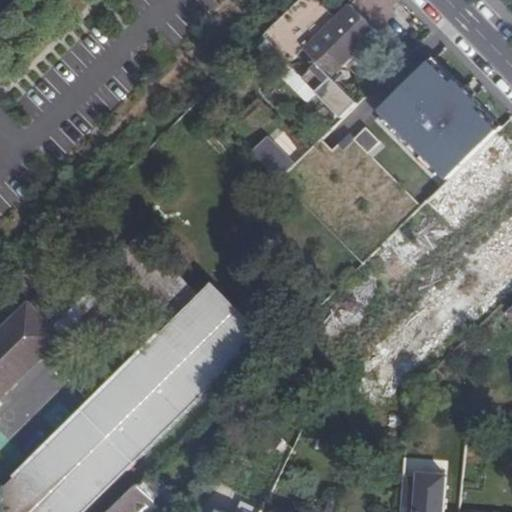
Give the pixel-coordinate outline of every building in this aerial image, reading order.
[(0,0),(0,22),(22,0),(0,0)] [(338,20),(318,0),(303,0),(264,39),(343,120),(359,104),(335,80),(379,36),(365,21),(351,7),(338,20)] [(435,59),(431,63),(453,85),(457,81),(435,59)] [(500,133),(501,132),(479,110),(482,106),(473,97),(470,100),(463,93),(466,90),(461,85),(457,81),(453,85),(431,63),(382,112),(391,121),(442,172),(451,181),(500,133)] [(466,90),(463,93),(470,100),(473,97),(466,90)] [(479,110),(501,132),(504,128),(482,106),(479,110)] [(442,172),(391,121),(386,126),(437,177),(442,172)] [(281,180),(364,266),(390,240),(401,230),(423,208),(370,155),(382,143),(367,129),(356,140),(351,135),(334,152),(322,140),(281,180)] [(269,138),(255,153),(278,177),(293,162),(269,138)] [(125,273),(175,325),(203,297),(141,236),(114,263),(117,266),(125,273)] [(511,268),(511,236),(496,252),(511,268)] [(117,266),(53,330),(61,337),(125,273),(117,266)] [(91,511),(267,337),(215,285),(203,297),(175,325),(163,336),(167,342),(26,483),(19,478),(0,496),(0,505),(6,511),(91,511)] [(40,294),(27,306),(49,326),(60,314),(40,294)] [(0,332),(0,396),(61,337),(53,330),(49,326),(27,306),(0,332)] [(431,393),(447,378),(439,368),(422,384),(431,393)] [(423,475),(405,474),(401,511),(444,511),(449,472),(423,470),(423,475)] [(160,487),(150,477),(115,511),(152,511),(162,502),(153,493),(160,487)]
